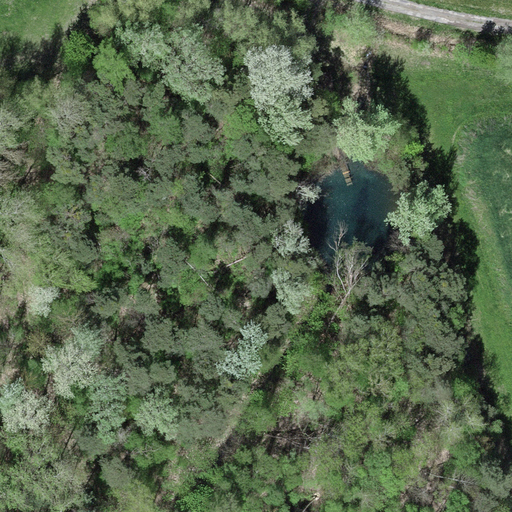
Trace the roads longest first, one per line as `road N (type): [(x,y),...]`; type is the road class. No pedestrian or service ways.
road 1 (track): [(511,511),(415,139),(336,77),(312,46),(304,0)]
road 2 (track): [(511,28),(365,0)]
